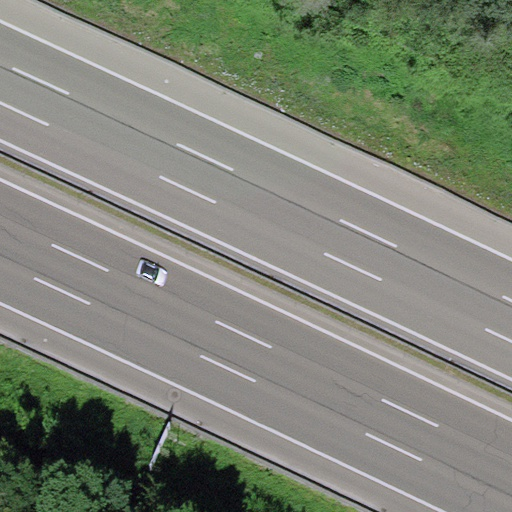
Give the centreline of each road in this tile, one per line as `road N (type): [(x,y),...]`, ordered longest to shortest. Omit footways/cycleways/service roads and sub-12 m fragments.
road 1 (motorway): [(0,241),(511,486)]
road 2 (motorway): [(511,323),(0,82)]
